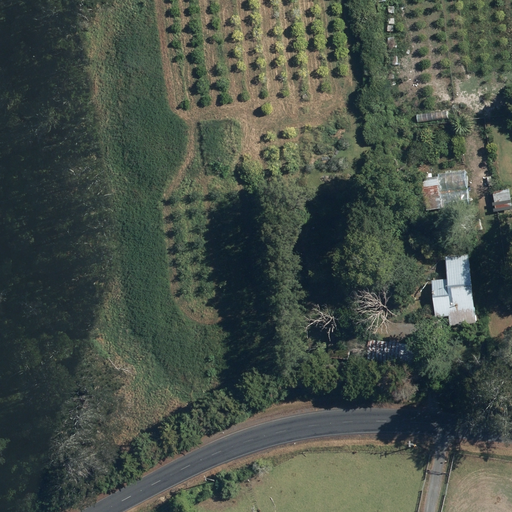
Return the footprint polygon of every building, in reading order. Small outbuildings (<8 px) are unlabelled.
[(444,209),(440,178),(423,180),(428,212),(444,209)] [(511,188),(494,190),(496,204),(511,202),(511,188)] [(478,324),(471,256),(448,258),(450,280),(434,282),(437,319),(451,317),(452,326),(478,324)] [(409,339),(447,341),(448,323),(410,321),(409,339)] [(377,348),(376,363),(418,366),(419,350),(377,348)]
